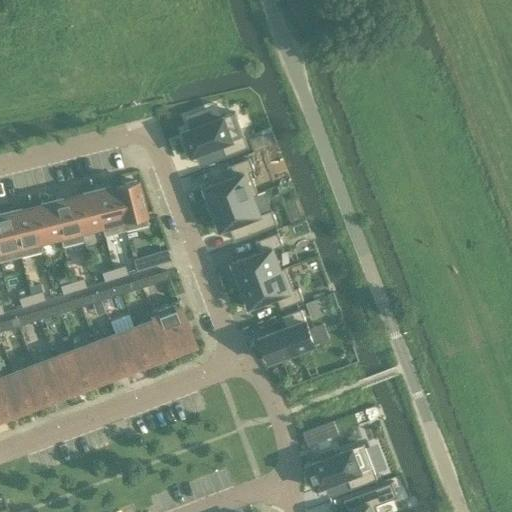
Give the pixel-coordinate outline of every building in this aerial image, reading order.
[(186,140),(183,141),(188,154),(191,153),(192,155),(196,154),(221,144),(226,156),(248,147),(235,111),(182,131),(186,140)] [(262,134),(251,138),(256,151),(266,147),(262,134)] [(253,194),(245,172),(254,168),(250,157),(227,165),(232,177),(204,187),(212,210),(253,194)] [(124,184),(114,186),(125,229),(148,224),(137,181),(135,181),(135,180),(124,182),(124,184)] [(93,190),(101,225),(104,235),(125,229),(114,186),(106,188),(105,187),(93,190)] [(83,194),(72,197),(80,230),(101,225),(93,190),(82,193),(83,194)] [(261,215),(253,194),(212,210),(220,230),(230,227),(234,240),(278,223),(273,210),(261,215)] [(51,201),(59,235),(62,245),(83,240),(80,230),(72,197),(63,199),(63,198),(51,201)] [(41,205),(31,207),(39,240),(59,235),(51,201),(40,203),(41,205)] [(21,208),(9,211),(20,255),(42,250),(39,240),(31,207),(21,209),(21,208)] [(300,209),(288,214),(291,221),(303,216),(300,209)] [(0,260),(20,255),(9,211),(0,213),(0,260)] [(282,269),(274,247),(284,243),(279,230),(256,239),(261,251),(233,261),(241,284),(269,274),(282,269)] [(132,259),(136,271),(145,268),(141,256),(132,259)] [(125,265),(113,269),(116,277),(127,274),(125,265)] [(295,290),(287,267),(282,269),(269,274),(241,284),(249,307),(277,296),(281,308),(303,300),(304,300),(300,288),(295,290)] [(113,269),(101,272),(104,281),(116,277),(113,269)] [(167,270),(154,274),(157,282),(170,278),(167,270)] [(154,274),(140,278),(142,287),(157,282),(154,274)] [(83,278),(72,282),(74,290),(86,286),(83,278)] [(140,278),(120,285),(122,293),(142,287),(140,278)] [(72,282),(60,285),(62,294),(74,290),(72,282)] [(120,285),(99,291),(102,299),(122,293),(120,285)] [(30,294),(33,303),(45,299),(42,291),(30,294)] [(99,291),(79,298),(81,306),(102,299),(99,291)] [(30,294),(18,298),(21,307),(33,303),(30,294)] [(79,298),(60,303),(62,311),(81,306),(79,298)] [(154,320),(166,353),(167,357),(195,346),(178,300),(150,310),(154,320)] [(320,302),(308,306),(313,317),(324,313),(320,302)] [(62,311),(60,303),(38,310),(40,318),(62,311)] [(262,338),(258,340),(263,353),(266,351),(270,361),(315,344),(309,328),(302,309),(283,316),(287,327),(261,337),(262,338)] [(38,310),(16,317),(19,325),(40,318),(38,310)] [(16,317),(0,322),(0,330),(19,325),(16,317)] [(134,327),(146,361),(166,353),(154,320),(134,327)] [(114,334),(126,368),(146,361),(134,327),(114,334)] [(95,342),(107,375),(126,368),(114,334),(95,342)] [(74,349),(87,385),(108,377),(107,375),(95,342),(74,349)] [(74,349),(53,357),(65,391),(66,393),(87,385),(74,349)] [(33,365),(46,399),(65,391),(53,357),(33,365)] [(13,372),(26,406),(46,399),(33,365),(13,372)] [(0,377),(0,397),(6,414),(26,406),(13,372),(0,377)] [(319,426),(304,432),(309,444),(324,439),(319,426)] [(310,469),(307,470),(312,484),(315,483),(317,488),(347,477),(351,488),(377,479),(364,443),(336,453),(334,448),(319,453),(321,459),(308,464),(310,469)] [(348,511),(344,511),(378,511),(376,504),(397,496),(392,482),(344,499),(348,511)]
